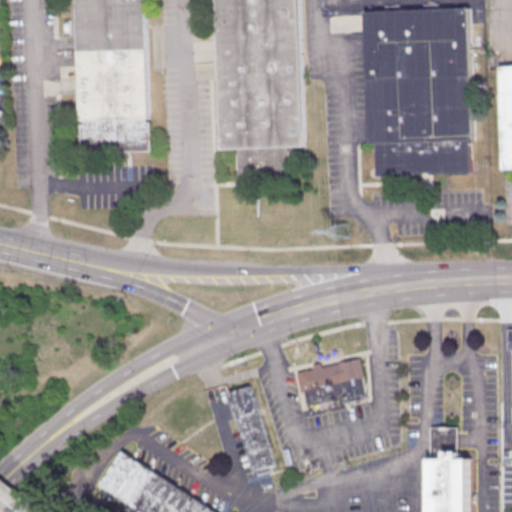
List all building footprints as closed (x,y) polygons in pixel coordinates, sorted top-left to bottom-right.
[(77,0),(146,0),(152,150),(83,152),(77,0)] [(217,0),(300,0),(306,146),(290,146),(291,175),(240,177),(238,148),(222,149),(217,0)] [(365,11),(472,7),(476,139),(472,139),(474,172),(378,175),(377,143),(371,143),(365,11)] [(511,64),(500,65),(504,169),(511,168),(511,64)] [(370,397),(364,358),(299,368),(306,407),(370,397)] [(256,385),(232,391),(254,472),(276,466),(256,385)] [(433,511),(432,428),(460,427),(460,458),(473,457),(473,511),(433,511)] [(218,511),(127,453),(105,487),(143,511),(218,511)]
